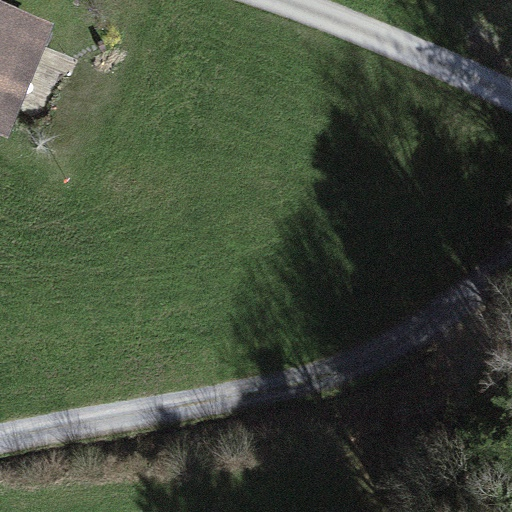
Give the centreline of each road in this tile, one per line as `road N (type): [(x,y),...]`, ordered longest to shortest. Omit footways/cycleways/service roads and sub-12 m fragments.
road 1 (track): [(0,442),(409,350),(511,259)]
road 2 (track): [(511,94),(284,0)]
